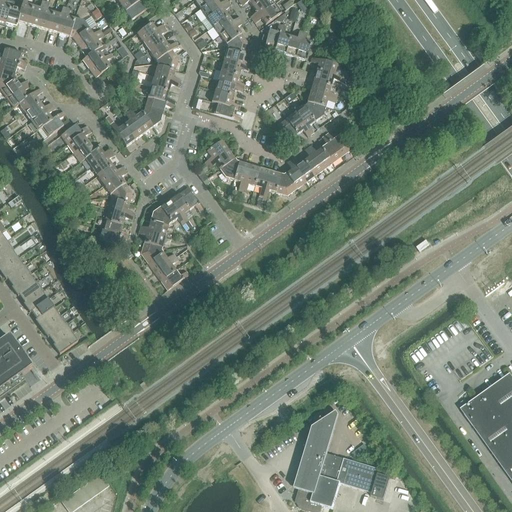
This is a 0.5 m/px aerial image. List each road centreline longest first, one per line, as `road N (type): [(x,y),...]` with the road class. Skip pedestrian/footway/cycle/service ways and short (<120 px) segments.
road 1 (secondary): [(147,511),(181,462),(345,344)]
road 2 (residential): [(63,384),(244,253)]
road 3 (trunk): [(479,511),(354,337)]
road 4 (trunk): [(345,344),(468,511)]
road 5 (trunk): [(396,0),(511,160)]
road 6 (secondary): [(354,337),(511,224)]
road 7 (residential): [(244,253),(382,153)]
road 8 (trunk): [(511,123),(421,0)]
road 9 (residential): [(189,117),(183,107),(197,56),(161,0)]
